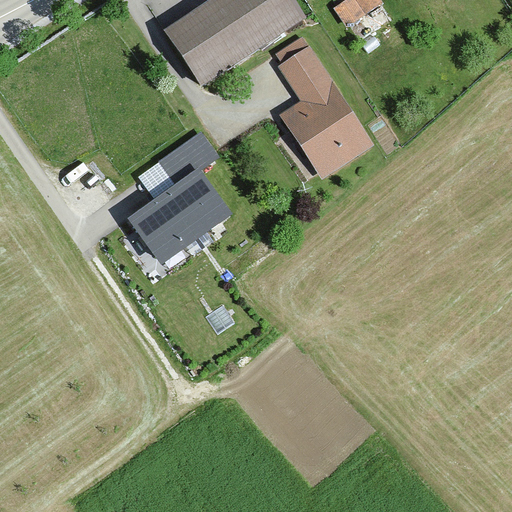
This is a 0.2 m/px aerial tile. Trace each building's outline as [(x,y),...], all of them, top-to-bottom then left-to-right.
[(302,19),(290,0),(220,0),(167,35),(201,86),(302,19)] [(375,0),(351,0),(338,9),(349,25),(379,5),(375,0)] [(303,40),(278,56),(309,104),(284,121),(290,130),(296,127),(325,171),(364,146),(335,102),(341,98),(303,40)] [(199,137),(167,161),(181,181),(214,158),(199,137)] [(229,217),(198,174),(131,222),(157,259),(202,227),(206,233),(229,217)]
